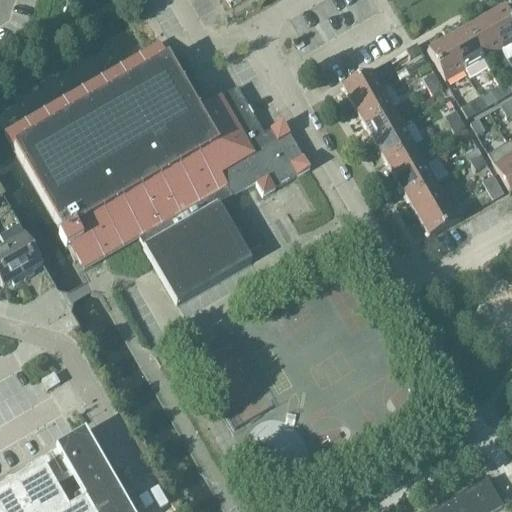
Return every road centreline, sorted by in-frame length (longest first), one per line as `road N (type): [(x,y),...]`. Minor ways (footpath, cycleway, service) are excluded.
road 1 (residential): [(280,81),(409,290),(511,237)]
road 2 (residential): [(0,326),(62,346),(76,390),(159,511)]
